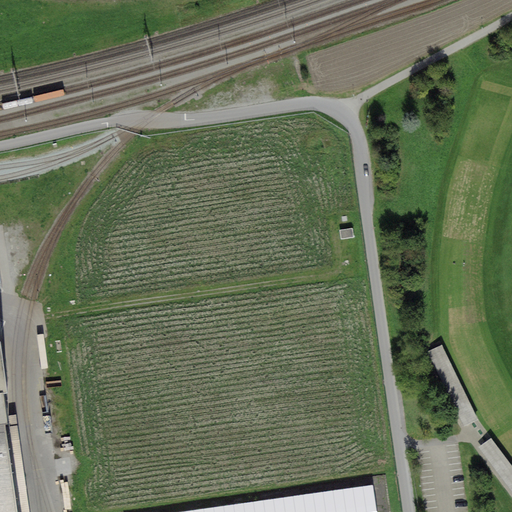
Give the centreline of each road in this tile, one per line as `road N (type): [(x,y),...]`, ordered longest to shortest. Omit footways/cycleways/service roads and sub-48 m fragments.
road 1 (unclassified): [(409,511),(359,146),(344,112)]
road 2 (unclassified): [(344,112),(313,104),(126,120),(0,145)]
road 3 (unclassified): [(511,17),(344,112)]
